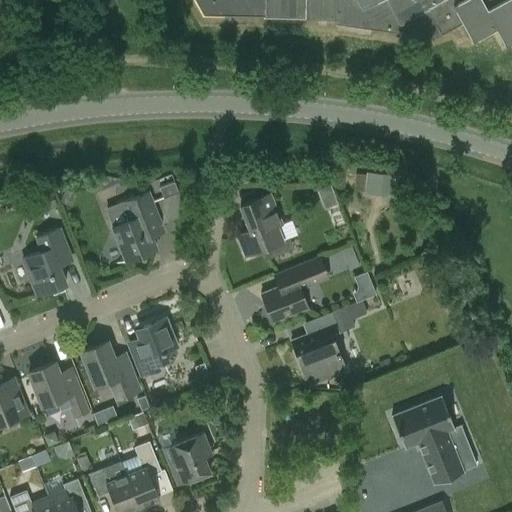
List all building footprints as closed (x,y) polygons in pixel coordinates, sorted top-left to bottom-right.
[(511,0),(195,0),(203,13),(262,14),(261,17),(301,18),(301,19),(333,20),(333,23),(434,38),(462,23),(472,40),(495,27),(505,45),(511,41),(511,0)] [(366,172),(363,193),(395,197),(397,176),(366,172)] [(148,193),(122,203),(121,202),(105,208),(126,261),(156,249),(145,222),(158,217),(148,193)] [(163,199),(161,224),(176,218),(178,194),(163,199)] [(240,205),(249,229),(237,233),(246,255),(282,241),(276,226),(281,224),(269,194),(240,205)] [(37,238),(42,251),(23,259),(38,296),(65,285),(55,260),(69,254),(59,229),(37,238)] [(340,251),(349,270),(359,266),(351,246),(340,251)] [(302,279),(325,270),(319,257),(297,266),(302,279)] [(368,271),(356,275),(363,296),(375,292),(368,271)] [(272,323),(308,308),(296,279),(261,293),(272,323)] [(331,312),(339,332),(354,326),(351,319),(366,313),(361,300),(331,312)] [(332,335),(339,332),(331,312),(302,323),(306,335),(291,341),(303,371),(321,363),(327,378),(346,371),(332,335)] [(138,333),(140,339),(129,343),(142,375),(168,364),(172,363),(177,351),(175,346),(176,346),(175,345),(183,342),(179,334),(172,337),(165,319),(141,328),(138,333)] [(128,363),(117,367),(107,341),(81,352),(95,387),(110,381),(117,400),(139,391),(128,363)] [(70,368),(59,373),(55,362),(28,373),(42,406),(56,401),(60,411),(71,407),(75,417),(87,412),(70,368)] [(0,425),(28,414),(22,398),(10,403),(2,383),(0,383),(0,425)] [(391,414),(404,448),(417,443),(433,483),(463,471),(463,469),(476,464),(460,424),(453,427),(440,395),(391,414)] [(96,409),(97,419),(115,418),(114,407),(96,409)] [(204,457),(212,454),(203,432),(162,448),(169,465),(180,460),(189,481),(210,472),(204,457)] [(142,468),(126,475),(139,507),(159,499),(150,475),(161,471),(149,441),(134,447),(142,468)] [(24,467),(49,458),(46,450),(21,459),(24,467)] [(76,459),(81,470),(91,466),(86,455),(76,459)] [(120,462),(103,468),(89,474),(98,496),(109,492),(116,511),(126,511),(139,507),(126,475),(125,475),(120,462)] [(63,484),(64,488),(47,495),(54,511),(77,511),(75,505),(86,501),(77,478),(63,484)] [(54,511),(47,495),(31,501),(26,490),(10,497),(15,511),(54,511)] [(444,511),(441,503),(419,511),(444,511)]
